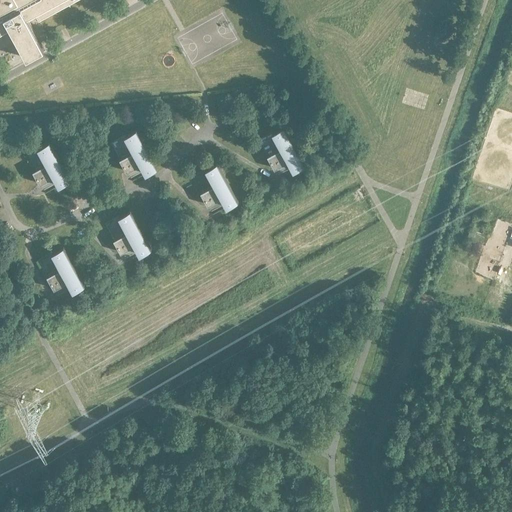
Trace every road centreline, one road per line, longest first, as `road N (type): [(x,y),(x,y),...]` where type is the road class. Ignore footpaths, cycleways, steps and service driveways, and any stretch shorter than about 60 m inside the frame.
road 1 (residential): [(207,128),(154,181),(37,232),(17,228),(0,193)]
road 2 (residential): [(0,84),(152,0)]
